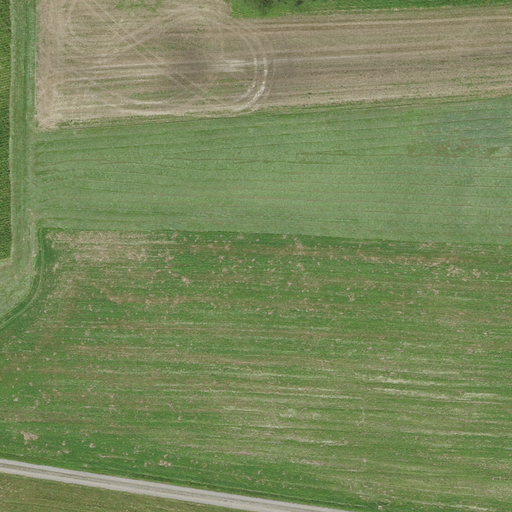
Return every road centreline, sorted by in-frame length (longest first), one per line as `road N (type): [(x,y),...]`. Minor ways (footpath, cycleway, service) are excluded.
road 1 (track): [(25,0),(22,277),(0,313)]
road 2 (track): [(308,511),(0,464)]
